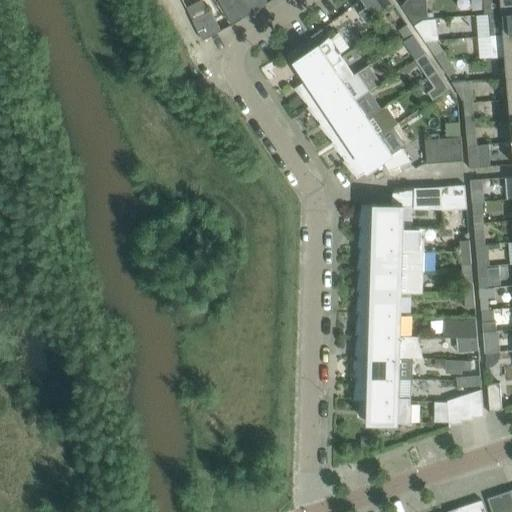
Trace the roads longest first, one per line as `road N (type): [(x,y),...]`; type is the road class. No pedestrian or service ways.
road 1 (residential): [(306,511),(314,205),(235,77),(233,61),(244,41),(309,0)]
road 2 (residential): [(317,511),(511,445)]
